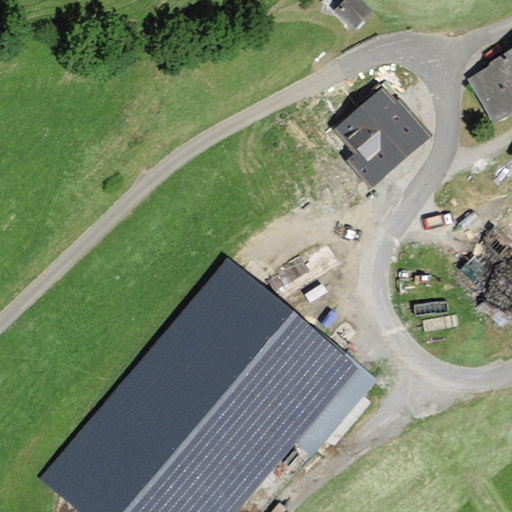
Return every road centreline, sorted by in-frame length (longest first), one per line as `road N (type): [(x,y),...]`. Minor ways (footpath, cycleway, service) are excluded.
road 1 (unclassified): [(461,55),(393,44),(349,58),(186,150),(0,325)]
road 2 (residential): [(511,373),(460,377),(429,363),(399,338),(377,291),(392,234),(439,158),(461,55)]
